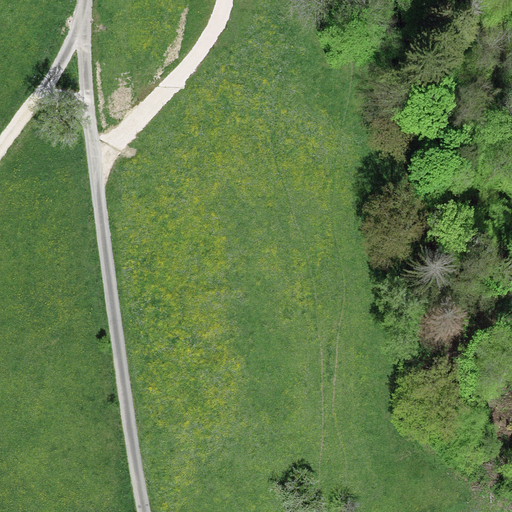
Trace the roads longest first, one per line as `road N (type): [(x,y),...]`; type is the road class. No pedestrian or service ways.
road 1 (unclassified): [(83,28),(93,161),(145,511)]
road 2 (track): [(93,161),(189,63),(223,0)]
road 3 (residential): [(0,147),(83,28)]
